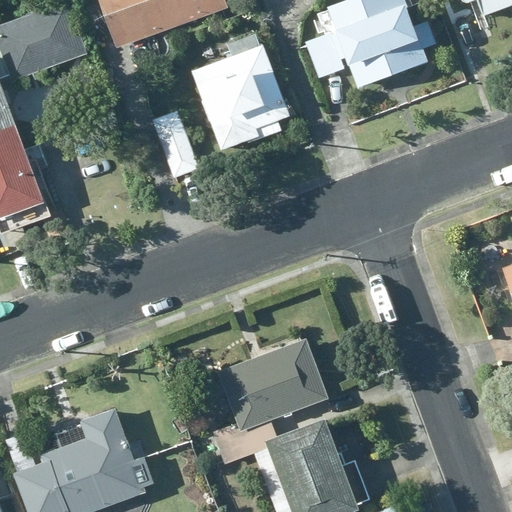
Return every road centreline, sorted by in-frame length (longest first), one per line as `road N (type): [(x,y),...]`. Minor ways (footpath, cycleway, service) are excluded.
road 1 (residential): [(0,336),(365,201)]
road 2 (residential): [(365,201),(484,511)]
road 3 (residential): [(365,201),(511,146)]
